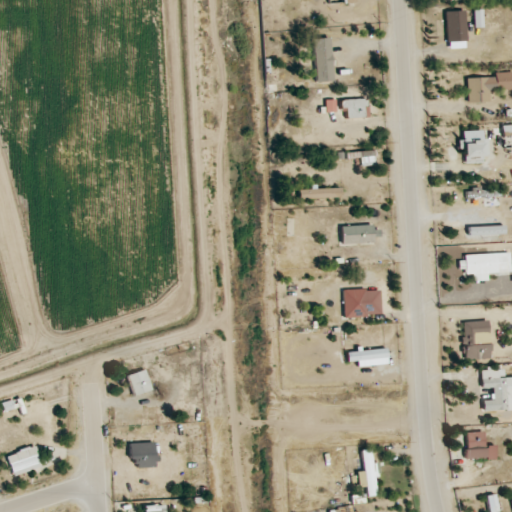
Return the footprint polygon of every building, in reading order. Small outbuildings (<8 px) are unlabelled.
[(466,47),(466,10),(446,10),(446,47),(466,47)] [(313,38),(315,82),(333,81),(330,37),(313,38)] [(511,73),(467,73),(467,102),(487,102),(487,90),(511,90),(511,73)] [(368,118),(368,99),(341,99),(341,118),(368,118)] [(487,130),(462,130),(462,162),(487,162),(487,130)] [(376,150),(355,150),(355,165),(376,165),(376,150)] [(342,199),(342,188),(298,188),(298,199),(342,199)] [(341,225),(341,243),(374,243),(374,225),(341,225)] [(490,272),(511,271),(510,252),(459,255),(460,272),(470,272),(470,281),(491,280),(490,272)] [(380,316),(379,288),(342,289),(343,317),(380,316)] [(461,321),(462,359),(491,358),(490,320),(461,321)] [(386,359),(386,349),(346,351),(346,360),(386,359)] [(511,409),(511,378),(499,379),(499,369),(481,370),(481,389),(492,389),(493,401),(482,401),(483,410),(511,409)] [(127,374),(132,395),(151,391),(146,370),(127,374)] [(135,411),(136,420),(169,418),(169,409),(135,411)] [(464,432),(464,459),(495,459),(495,442),(484,442),(484,432),(464,432)] [(6,454),(13,476),(42,467),(35,445),(6,454)] [(130,477),(169,476),(168,447),(130,448),(130,477)] [(362,450),(366,496),(378,495),(374,449),(362,450)]
